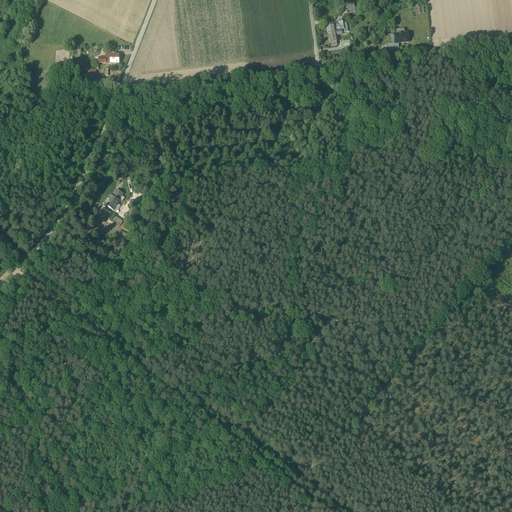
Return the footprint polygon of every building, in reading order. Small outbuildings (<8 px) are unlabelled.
[(354,1),(346,2),(348,9),(346,9),(347,12),(356,11),(354,1)] [(339,19),(338,22),(339,24),(336,25),(336,26),(334,26),(334,29),(337,29),(336,28),(341,27),(341,29),(344,28),(343,22),(343,20),(341,18),(339,19)] [(336,39),(335,30),(329,31),(329,35),(327,35),(328,38),(330,38),(331,45),(337,44),(336,39)] [(408,40),(407,32),(404,32),(397,33),(394,33),(395,42),(408,40)] [(106,57),(99,57),(99,63),(110,63),(110,54),(106,54),(106,57)] [(119,54),(110,54),(110,63),(119,63),(119,54)] [(83,72),(87,72),(87,73),(91,74),(91,66),(83,65),(83,72)] [(116,190),(112,196),(118,201),(123,195),(116,190)] [(120,202),(118,201),(112,196),(110,196),(104,205),(113,211),(116,212),(117,210),(117,209),(119,206),(118,205),(120,202)] [(133,203),(130,209),(136,212),(138,205),(133,203)] [(132,222),(136,212),(130,209),(126,218),(132,222)]
